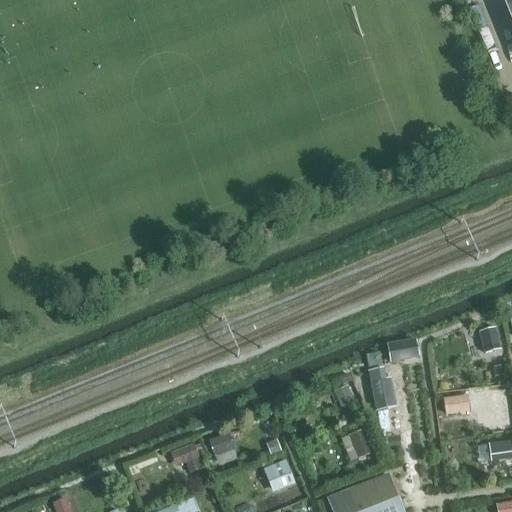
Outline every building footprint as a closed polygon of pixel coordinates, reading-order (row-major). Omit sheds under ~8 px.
[(499,327),(477,330),(479,346),(501,343),(499,327)] [(412,340),(385,346),(389,365),(416,360),(412,340)] [(388,369),(368,373),(375,404),(394,400),(388,369)] [(353,383),(332,391),(341,414),(362,405),(353,383)] [(474,393),(443,398),(445,415),(477,410),(474,393)] [(364,430),(341,440),(351,464),(374,455),(364,430)] [(227,435),(208,442),(218,468),(237,460),(227,435)] [(198,441),(180,450),(167,455),(174,470),(184,465),(188,476),(204,469),(199,458),(205,455),(198,441)] [(511,441),(485,445),(488,462),(511,458),(511,441)] [(288,460),(263,470),(274,496),(298,486),(288,460)] [(330,511),(402,511),(388,476),(325,500),(330,511)] [(71,511),(66,498),(50,504),(53,511),(71,511)] [(511,511),(511,502),(495,506),(496,511),(511,511)]
